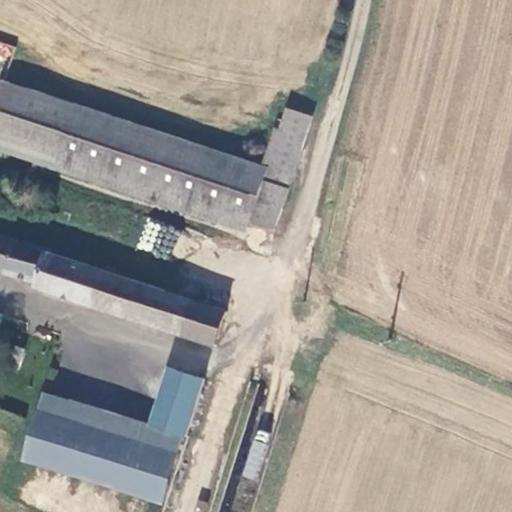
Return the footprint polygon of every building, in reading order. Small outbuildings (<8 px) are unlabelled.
[(249,225),(266,178),(257,175),(0,91),(0,147),(250,228),(249,225)] [(249,225),(273,234),(313,122),(285,112),(280,127),(275,125),(257,175),(266,178),(249,225)] [(147,219),(137,246),(167,258),(177,230),(147,219)] [(220,345),(229,314),(217,310),(169,295),(49,258),(50,257),(0,241),(0,273),(37,285),(36,288),(220,345)] [(151,425),(184,436),(200,385),(167,374),(151,425)] [(21,461),(129,495),(162,505),(184,436),(151,425),(43,391),(21,461)] [(257,479),(265,443),(250,440),(243,477),(257,479)]
